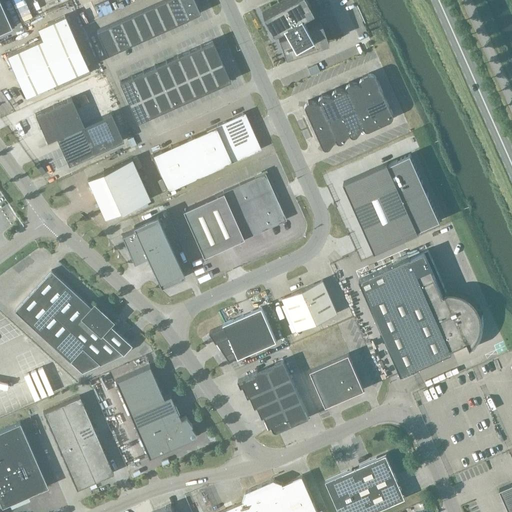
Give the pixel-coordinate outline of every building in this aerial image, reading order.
[(0,0),(0,31),(12,27),(0,0)] [(165,28),(177,23),(166,0),(163,0),(154,4),(165,28)] [(166,0),(177,23),(188,18),(180,0),(166,0)] [(194,0),(180,0),(188,18),(200,12),(194,0)] [(307,0),(284,0),(262,13),(272,31),(283,26),(287,33),(278,36),(285,56),(328,41),(321,21),(307,26),(301,16),(312,9),(307,0)] [(154,33),(165,28),(154,4),(143,9),(154,33)] [(142,38),(154,33),(143,9),(131,14),(142,38)] [(84,22),(90,20),(85,10),(79,12),(84,22)] [(131,43),(142,38),(131,14),(120,19),(131,43)] [(7,54),(25,95),(88,67),(65,15),(47,23),(51,34),(7,54)] [(119,48),(131,43),(120,19),(108,25),(119,48)] [(119,48),(108,25),(96,30),(107,54),(119,48)] [(210,67),(222,62),(212,40),(200,45),(210,67)] [(200,45),(189,50),(199,72),(210,67),(200,45)] [(199,72),(189,50),(177,55),(187,77),(199,72)] [(187,77),(177,55),(166,60),(176,82),(187,77)] [(166,60),(154,66),(164,87),(176,82),(166,60)] [(222,62),(210,67),(199,72),(207,90),(230,80),(222,62)] [(164,87),(154,66),(143,71),(153,93),(164,87)] [(143,71),(131,76),(141,98),(153,93),(143,71)] [(359,81),(360,83),(368,101),(383,94),(373,71),(362,76),(360,77),(359,79),(359,81)] [(195,95),(207,90),(199,72),(187,77),(195,95)] [(149,116),(141,98),(131,76),(119,81),(137,121),(149,116)] [(176,82),(184,101),(195,95),(187,77),(176,82)] [(172,106),(184,101),(176,82),(164,87),(172,106)] [(368,101),(360,83),(349,82),(347,83),(345,85),(345,87),(346,89),(354,107),(368,101)] [(172,106),(164,87),(153,93),(161,111),(172,106)] [(354,107),(346,89),(335,88),(335,89),(333,89),(331,91),(331,93),(332,95),(340,114),(354,107)] [(161,111),(153,93),(141,98),(149,116),(161,111)] [(340,114),(332,95),(321,94),(321,95),(319,96),(318,97),(317,99),(318,102),(326,120),(340,114)] [(362,126),(363,128),(365,129),(367,129),(369,128),(388,120),(389,119),(390,119),(390,118),(391,117),(391,116),(392,116),(392,115),(392,114),(392,113),(392,112),(391,112),(383,94),(368,101),(354,107),(362,126)] [(47,141),(57,137),(84,125),(71,97),(35,114),(47,141)] [(326,120),(318,102),(308,101),(307,101),(305,102),(304,103),(304,106),(305,108),(304,108),(312,126),(326,120)] [(348,132),(349,134),(351,135),(353,135),(355,134),(362,126),(354,107),(340,114),(348,132)] [(84,125),(96,152),(123,140),(111,112),(84,125)] [(206,129),(206,130),(152,154),(168,189),(259,149),(243,113),(206,129)] [(334,138),(335,140),(337,141),(339,141),(341,140),(342,140),(348,132),(340,114),(326,120),(334,138)] [(328,146),(334,138),(326,120),(312,126),(320,144),(321,144),(322,146),(323,147),(326,147),(328,146)] [(84,125),(57,137),(69,164),(96,152),(84,125)] [(401,132),(333,162),(374,253),(441,224),(401,132)] [(104,171),(88,179),(105,217),(121,210),(122,211),(150,198),(132,158),(104,170),(104,171)] [(203,256),(236,241),(236,242),(286,219),(265,172),(215,195),(183,210),(203,256)] [(170,209),(182,205),(180,197),(167,201),(170,209)] [(135,229),(122,235),(123,238),(124,237),(130,251),(128,252),(131,257),(133,256),(135,261),(147,255),(160,285),(161,284),(160,282),(182,273),(182,275),(184,274),(157,215),(156,216),(157,217),(135,227),(135,225),(134,226),(135,229)] [(480,333),(481,332),(481,330),(482,329),(482,327),(482,325),(482,324),(482,321),(482,320),(482,318),(481,316),(481,314),(480,313),(478,314),(476,309),(478,308),(478,307),(477,305),(475,304),(475,303),(473,301),(472,300),(469,298),(467,296),(464,295),(462,294),(460,293),(459,293),(457,292),(454,292),(450,291),(447,292),(445,292),(446,294),(444,295),(424,251),(410,257),(410,256),(359,279),(401,374),(452,351),(450,349),(467,341),(470,348),(472,347),(473,345),(475,344),(477,341),(478,339),(479,337),(480,335),(480,333)] [(213,270),(214,275),(227,272),(225,267),(213,270)] [(51,270),(14,310),(82,372),(123,353),(132,344),(108,323),(111,320),(105,314),(107,313),(101,308),(99,309),(94,304),(91,307),(51,270)] [(323,279),(303,288),(317,321),(337,312),(323,279)] [(317,321),(303,288),(283,297),(297,330),(317,321)] [(224,325),(210,331),(229,360),(238,357),(277,341),(262,307),(223,324),(224,325)] [(310,369),(325,405),(360,390),(362,385),(348,352),(310,369)] [(259,370),(267,388),(272,399),(276,397),(297,388),(284,359),(259,370)] [(115,379),(129,411),(164,397),(150,364),(115,379)] [(267,388),(259,370),(238,379),(241,386),(243,385),(248,396),(250,395),(267,388)] [(262,417),(265,416),(281,408),(276,397),(272,399),(267,388),(250,395),(255,406),(258,405),(262,417)] [(301,399),(297,388),(276,397),(281,408),(301,399)] [(164,397),(129,411),(149,456),(195,436),(196,434),(196,432),(191,425),(192,424),(186,415),(182,419),(170,394),(164,397)] [(67,416),(85,408),(80,395),(61,403),(67,416)] [(309,417),(301,399),(281,408),(288,426),(309,417)] [(43,411),(48,424),(67,416),(61,403),(43,411)] [(72,429),(91,421),(85,408),(67,416),(72,429)] [(278,430),(288,426),(281,408),(265,416),(269,426),(272,426),(273,429),(274,429),(274,430),(275,430),(276,430),(276,431),(277,430),(278,430)] [(67,416),(48,424),(54,437),(72,429),(67,416)] [(78,442),(96,434),(91,421),(72,429),(78,442)] [(0,430),(0,502),(2,506),(48,486),(20,422),(0,430)] [(60,450),(78,442),(72,429),(54,437),(60,450)] [(78,442),(84,454),(102,446),(96,434),(78,442)] [(65,463),(84,454),(78,442),(60,450),(65,463)] [(102,446),(84,454),(89,467),(107,459),(102,446)] [(326,480),(339,511),(372,511),(406,497),(386,453),(326,480)] [(71,475),(89,467),(84,454),(65,463),(71,475)] [(89,467),(95,480),(113,472),(107,459),(89,467)] [(139,460),(126,466),(130,475),(143,470),(139,460)] [(76,488),(95,480),(89,467),(71,475),(76,488)] [(255,486),(266,511),(318,511),(302,474),(283,483),(282,481),(275,478),(255,486)] [(511,511),(511,483),(500,489),(509,511),(511,511)] [(243,498),(244,500),(216,511),(266,511),(255,486),(246,490),(243,498)]
